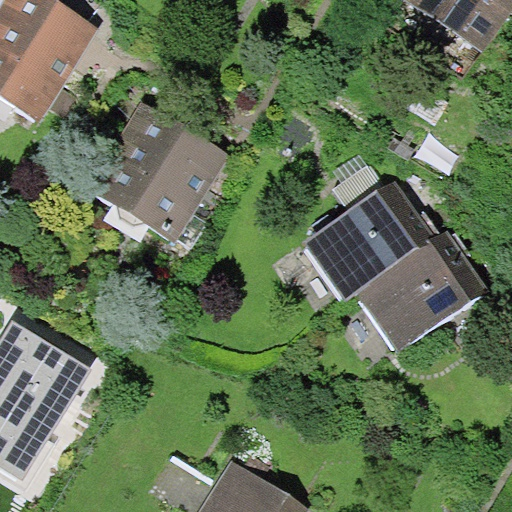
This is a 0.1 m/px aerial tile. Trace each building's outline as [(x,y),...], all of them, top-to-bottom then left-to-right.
[(108,41),(37,0),(19,0),(0,32),(0,105),(52,136),(108,41)] [(511,40),(511,0),(406,0),(404,4),(499,62),(511,40)] [(235,166),(149,118),(99,206),(185,254),(235,166)] [(391,205),(325,253),(409,369),(493,309),(447,245),(429,258),(391,205)] [(99,391),(11,339),(0,357),(0,451),(47,479),(99,391)] [(303,511),(241,476),(219,511),(303,511)]
